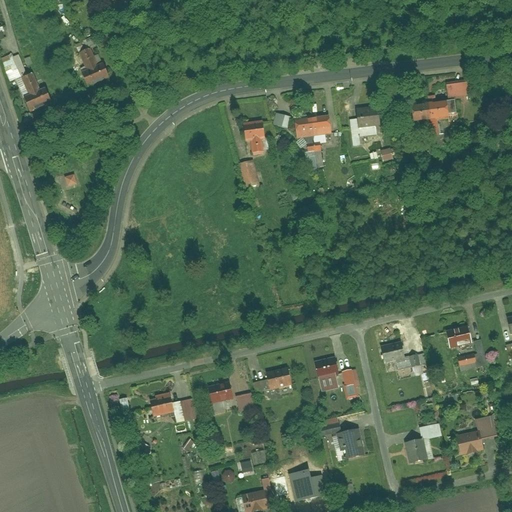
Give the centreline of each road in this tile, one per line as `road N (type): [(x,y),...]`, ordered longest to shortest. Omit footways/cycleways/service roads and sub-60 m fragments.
road 1 (tertiary): [(59,303),(103,260),(135,152),(190,108),(273,89),(511,60)]
road 2 (residential): [(84,390),(355,328)]
road 3 (tertiary): [(59,303),(0,108)]
road 4 (residential): [(355,328),(396,500)]
road 5 (residential): [(355,328),(511,291)]
road 6 (tertiary): [(122,511),(84,390)]
